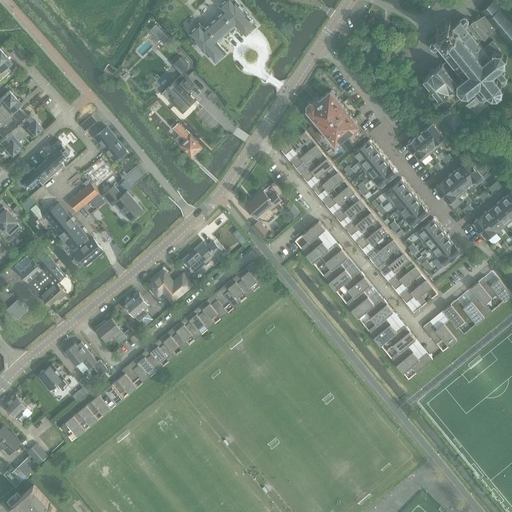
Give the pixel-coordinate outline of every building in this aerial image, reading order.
[(189,32),(192,35),(194,38),(193,39),(196,42),(194,44),(200,51),(202,49),(205,52),(206,51),(216,62),(226,53),(216,42),(236,24),(246,35),(256,26),(246,14),(247,13),(235,0),(234,1),(233,0),(225,0),(219,5),(224,11),(204,28),(202,26),(199,23),(189,32)] [(493,40),(484,48),(479,42),(483,39),(484,40),(489,36),(488,35),(494,30),(504,42),(511,35),(511,20),(496,1),(480,13),(482,16),(475,21),(474,20),(471,22),(471,23),(467,27),(466,25),(468,24),(469,24),(469,23),(468,23),(468,21),(469,21),(469,20),(468,20),(467,18),(467,17),(466,17),(464,17),(464,16),(463,16),(463,17),(462,17),(461,19),(460,18),(460,19),(454,24),(453,24),(451,24),(450,24),(449,23),(451,21),(450,20),(448,22),(447,20),(445,21),(446,22),(442,25),(439,28),(438,27),(436,28),(438,30),(436,32),(437,33),(439,31),(441,34),(439,36),(434,41),(433,40),(433,41),(430,44),(429,44),(429,45),(429,47),(428,48),(429,48),(431,50),(431,51),(432,51),(434,51),(434,52),(435,52),(435,51),(438,48),(443,55),(443,56),(443,57),(444,56),(447,60),(442,64),(442,63),(441,64),(441,63),(440,64),(441,64),(437,67),(434,70),(433,68),(430,71),(431,72),(423,79),(440,99),(458,84),(457,89),(462,95),(467,96),(464,99),(474,113),(477,113),(484,107),(484,105),(479,99),(484,100),(489,96),(491,98),(496,98),(501,94),(502,89),(501,86),(508,80),(500,69),(502,67),(509,61),(495,42),(493,40)] [(156,24),(150,30),(154,34),(160,28),(156,24)] [(166,34),(160,40),(164,44),(170,38),(166,34)] [(0,80),(11,70),(6,65),(11,61),(0,48),(0,80)] [(182,74),(168,87),(175,94),(169,100),(175,106),(178,103),(183,109),(193,99),(186,91),(193,85),(186,78),(189,76),(185,72),(188,69),(188,63),(181,56),(172,64),(182,74)] [(0,98),(0,100),(2,103),(0,104),(0,110),(10,121),(22,110),(18,105),(21,103),(9,90),(0,98)] [(307,109),(336,144),(344,137),(351,146),(366,133),(331,90),(316,102),(311,101),(307,104),(307,105),(307,109)] [(0,130),(10,121),(0,110),(0,130)] [(30,113),(27,115),(22,110),(10,121),(23,136),(28,131),(31,134),(41,125),(30,113)] [(92,114),(81,123),(86,129),(97,120),(92,114)] [(21,144),(18,140),(23,136),(10,121),(0,130),(0,134),(2,138),(0,139),(0,140),(11,153),(21,144)] [(180,135),(176,139),(191,155),(201,146),(178,122),(172,127),(180,135)] [(432,122),(423,129),(438,147),(447,140),(432,122)] [(107,127),(95,136),(114,159),(126,150),(107,127)] [(423,129),(415,136),(430,154),(438,147),(423,129)] [(305,143),(310,149),(317,144),(305,130),(290,143),(287,139),(279,146),(285,154),(293,148),(298,153),(301,157),(305,153),(300,147),(305,143)] [(415,136),(406,143),(421,161),(430,154),(415,136)] [(369,139),(354,151),(360,160),(361,160),(376,148),(369,139)] [(49,156),(42,162),(54,174),(66,164),(62,159),(68,154),(70,152),(67,148),(61,142),(50,151),(50,152),(47,154),(49,156)] [(316,156),(322,162),(328,157),(317,144),(310,149),(305,153),(301,157),(298,153),(290,160),(297,167),(304,161),(309,167),(312,170),(316,167),(311,161),(316,156)] [(361,160),(358,162),(365,171),(383,156),(376,148),(361,160)] [(383,156),(365,171),(372,179),(390,164),(383,156)] [(328,157),(322,162),(316,167),(312,170),(309,167),(301,173),(307,181),(315,174),(320,180),(323,184),(327,180),(322,174),(327,170),(333,176),(339,171),(328,157)] [(102,158),(86,170),(97,185),(113,172),(102,158)] [(469,159),(460,166),(473,181),(476,186),(485,178),(469,159)] [(39,180),(43,184),(54,174),(42,162),(36,168),(34,166),(31,169),(20,178),(26,185),(29,182),(32,186),(39,180)] [(390,164),(372,179),(379,188),(397,173),(390,164)] [(460,166),(452,173),(464,188),(473,181),(460,166)] [(338,183),(344,189),(350,184),(339,171),(333,176),(327,180),(323,184),(320,180),(312,187),(319,194),(326,188),(331,194),(334,197),(338,194),(333,187),(338,183)] [(452,173),(444,180),(458,197),(467,191),(464,188),(452,173)] [(401,178),(383,193),(390,202),(393,199),(408,187),(401,178)] [(444,180),(435,187),(450,205),(458,197),(444,180)] [(69,201),(78,211),(90,200),(97,209),(106,202),(102,196),(92,183),(69,201)] [(350,196),(355,203),(361,198),(350,184),(344,189),(338,194),(334,197),(331,194),(323,200),(329,208),(337,201),(342,207),(345,211),(349,207),(344,201),(350,196)] [(131,220),(143,209),(127,191),(122,195),(114,185),(103,195),(112,205),(115,202),(131,220)] [(408,187),(393,199),(400,208),(415,195),(408,187)] [(276,193),(269,198),(263,190),(245,205),(255,217),(267,206),(270,209),(281,199),(276,193)] [(511,196),(509,193),(500,200),(511,214),(511,196)] [(400,208),(397,210),(404,218),(422,204),(415,195),(400,208)] [(360,221),(355,214),(360,210),(365,216),(372,211),(361,198),(355,203),(349,207),(345,211),(342,207),(334,214),(341,221),(348,215),(353,221),(356,224),(360,221)] [(511,214),(500,200),(491,207),(506,225),(511,220),(511,214)] [(58,202),(44,214),(73,249),(87,237),(58,202)] [(284,210),(292,219),(300,212),(292,203),(284,210)] [(422,204),(404,218),(411,227),(429,212),(422,204)] [(19,224),(3,206),(0,207),(0,233),(8,243),(18,235),(13,229),(19,224)] [(491,207),(483,215),(497,232),(506,225),(491,207)] [(20,209),(16,212),(21,218),(25,214),(20,209)] [(371,234),(366,228),(371,223),(377,230),(383,225),(372,211),(365,216),(360,221),(356,224),(353,221),(345,227),(352,235),(359,228),(364,234),(367,237),(371,234)] [(483,215),(473,222),(488,240),(497,232),(483,215)] [(433,217),(415,232),(422,241),(425,239),(440,226),(433,217)] [(268,231),(258,220),(252,225),(262,236),(268,231)] [(301,247),(307,255),(323,241),(318,235),(326,229),(319,221),(303,234),(308,241),(301,247)] [(382,248),(377,241),(383,237),(388,243),(394,238),(383,225),(377,230),(371,234),(367,237),(364,234),(356,241),(363,248),(370,242),(375,248),(375,247),(378,251),(382,248)] [(440,226),(425,239),(432,247),(447,234),(440,226)] [(225,230),(220,235),(225,240),(230,235),(225,230)] [(432,247),(429,249),(436,257),(454,243),(447,234),(432,247)] [(242,244),(247,241),(242,235),(241,235),(237,238),(242,244)] [(87,237),(73,249),(75,252),(75,253),(77,256),(75,257),(74,259),(74,261),(75,263),(77,263),(79,262),(81,261),(85,265),(103,250),(93,238),(90,241),(87,237)] [(393,261),(388,255),(393,251),(398,257),(405,252),(394,238),(388,243),(382,248),(378,251),(375,247),(375,248),(367,254),(374,262),(381,255),(386,261),(389,264),(393,261)] [(506,243),(502,238),(498,242),(502,247),(506,243)] [(207,246),(204,242),(185,260),(194,271),(214,253),(215,255),(221,250),(213,241),(207,246)] [(321,257),(325,262),(342,249),(337,242),(329,248),(323,241),(307,255),(313,262),(321,257)] [(454,243),(436,257),(443,266),(461,252),(454,243)] [(43,288),(56,277),(49,270),(56,264),(43,249),(19,271),(28,281),(29,280),(32,284),(36,280),(43,288)] [(323,275),(330,282),(346,269),(340,262),(348,256),(342,249),(325,262),(331,269),(323,275)] [(404,275),(404,274),(399,268),(404,264),(410,270),(416,265),(405,252),(398,257),(393,261),(389,264),(386,261),(378,267),(385,275),(392,269),(397,275),(397,274),(400,278),(404,275)] [(251,286),(256,281),(260,286),(267,279),(253,262),(239,273),(250,286),(251,286)] [(56,264),(49,270),(56,277),(43,288),(46,291),(41,295),(49,305),(58,297),(59,299),(66,293),(57,282),(66,275),(56,264)] [(415,277),(421,283),(421,284),(427,279),(416,265),(410,270),(404,275),(400,278),(397,274),(397,275),(389,281),(396,289),(403,282),(408,288),(411,291),(415,288),(410,282),(415,277)] [(343,284),(348,290),(365,276),(359,269),(351,276),(346,269),(330,282),(336,290),(343,284)] [(498,278),(492,283),(485,276),(479,281),(492,298),(498,293),(504,300),(511,293),(493,270),(492,270),(498,278)] [(156,277),(151,281),(151,283),(150,284),(153,289),(153,290),(156,293),(158,293),(158,294),(163,290),(172,300),(192,284),(183,273),(174,282),(165,271),(157,278),(156,277)] [(250,286),(239,273),(226,283),(237,297),(238,296),(238,297),(243,292),(247,296),(254,290),(251,286),(250,286)] [(363,290),(371,284),(365,276),(355,284),(348,290),(353,296),(346,302),(352,310),(368,296),(366,294),(363,290)] [(426,291),(432,297),(438,292),(427,279),(421,284),(415,288),(411,291),(408,288),(400,294),(407,302),(414,296),(422,305),(414,311),(414,312),(427,302),(421,295),(426,291)] [(486,303),(492,298),(479,281),(471,287),(477,295),(471,300),(484,316),(492,310),(486,303)] [(237,297),(226,283),(213,294),(224,307),(225,307),(230,302),(234,307),(241,301),(238,297),(238,296),(237,297)] [(149,304),(148,302),(139,292),(131,299),(128,298),(125,300),(126,303),(125,304),(139,321),(148,313),(144,308),(149,304)] [(224,307),(213,294),(200,305),(211,318),(212,318),(218,313),(221,318),(228,312),(225,307),(224,307)] [(374,303),(368,296),(352,310),(358,317),(366,311),(371,317),(387,304),(382,297),(374,303)] [(476,323),(484,316),(471,300),(464,306),(458,298),(451,304),(465,320),(470,316),(476,323)] [(16,320),(28,310),(18,299),(7,309),(16,320)] [(376,324),(369,330),(375,337),(391,324),(386,317),(393,311),(387,304),(371,317),(376,324)] [(458,325),(465,320),(451,304),(444,310),(450,318),(444,323),(457,339),(464,333),(458,325)] [(211,318),(200,305),(188,315),(198,329),(199,328),(199,329),(205,324),(208,328),(215,322),(212,318),(211,318)] [(198,329),(188,315),(175,326),(186,339),(192,335),(195,339),(202,333),(199,329),(199,328),(198,329)] [(106,321),(104,319),(95,326),(97,329),(106,340),(112,334),(119,343),(134,331),(131,326),(124,332),(112,317),(106,321)] [(449,345),(457,339),(444,323),(437,329),(430,321),(423,327),(437,343),(443,338),(449,345)] [(135,330),(137,333),(144,327),(141,324),(135,330)] [(397,331),(391,324),(375,337),(381,345),(388,339),(393,345),(410,331),(404,324),(397,331)] [(186,339),(175,326),(162,337),(173,350),(179,345),(182,350),(189,344),(186,339)] [(391,357),(397,365),(413,351),(408,345),(416,339),(410,331),(393,345),(398,351),(391,357)] [(173,350),(162,337),(149,347),(160,361),(160,360),(160,361),(166,356),(169,360),(176,354),(173,350)] [(65,351),(75,364),(82,359),(89,368),(94,364),(97,361),(81,342),(77,345),(75,343),(65,351)] [(160,361),(149,347),(136,358),(147,371),(153,367),(156,371),(163,365),(160,361),(160,360),(160,361)] [(411,366),(416,372),(433,359),(427,352),(419,358),(413,351),(397,365),(404,372),(411,366)] [(97,361),(94,364),(102,373),(108,368),(100,358),(97,361)] [(136,358),(122,369),(125,373),(126,372),(134,382),(140,377),(143,382),(151,376),(147,371),(136,358)] [(63,391),(66,389),(64,386),(68,383),(53,364),(45,370),(43,370),(40,372),(40,374),(39,375),(51,389),(58,384),(63,391)] [(126,372),(125,373),(113,383),(121,393),(126,389),(130,393),(138,386),(134,382),(126,372)] [(84,377),(79,381),(83,387),(73,395),(78,400),(93,388),(84,377)] [(121,393),(113,383),(100,394),(108,403),(113,399),(117,404),(125,397),(121,393)] [(11,399),(4,405),(18,419),(19,418),(23,422),(33,413),(27,407),(27,406),(16,394),(14,396),(13,396),(11,397),(11,399)] [(108,403),(100,394),(87,404),(95,414),(100,410),(104,414),(112,408),(108,403)] [(95,414),(87,404),(74,415),(82,425),(82,424),(87,420),(91,425),(99,418),(95,414)] [(82,425),(74,415),(60,426),(69,436),(74,431),(78,436),(86,429),(82,425)] [(0,447),(2,449),(4,447),(10,453),(21,441),(4,426),(0,430),(0,447)] [(48,455),(37,443),(28,451),(38,463),(48,455)] [(28,456),(12,471),(21,481),(37,466),(28,456)] [(12,471),(7,476),(16,486),(21,481),(12,471)] [(17,492),(7,501),(16,511),(58,511),(54,511),(56,510),(34,485),(21,496),(17,492)]
